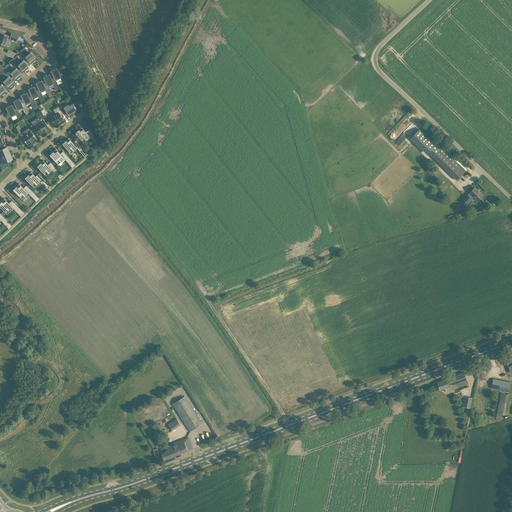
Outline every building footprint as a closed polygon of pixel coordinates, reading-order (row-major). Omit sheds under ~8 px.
[(0,42),(5,44),(7,38),(9,38),(9,39),(16,41),(18,35),(11,33),(10,36),(8,35),(0,31),(0,42)] [(30,53),(25,48),(28,45),(26,43),(23,47),(20,51),(26,57),(31,63),(32,63),(34,61),(35,59),(35,58),(39,55),(34,49),(30,53)] [(18,65),(24,71),(25,71),(27,69),(28,67),(27,67),(31,63),(26,57),(22,61),(17,55),(12,59),(18,65)] [(21,76),(20,75),(24,71),(18,65),(15,69),(9,63),(5,67),(11,73),(16,79),(17,79),(18,79),(20,77),(19,77),(21,76)] [(51,70),(52,74),(55,80),(56,80),(61,78),(63,84),(67,81),(61,69),(60,67),(57,69),(56,68),(55,68),(54,68),(52,69),(51,69),(52,70),(51,70)] [(12,83),(16,79),(11,73),(7,77),(2,71),(0,72),(0,77),(4,82),(9,87),(10,87),(12,85),(13,84),(12,83)] [(43,76),(45,80),(48,86),(53,84),(56,90),(59,88),(59,87),(56,80),(55,80),(52,74),(49,75),(49,74),(47,75),(47,74),(44,75),(44,76),(43,76)] [(36,82),(37,86),(41,92),(46,90),(48,96),(49,96),(50,98),(53,96),(51,94),(52,94),(48,86),(45,80),(42,81),(41,80),(40,81),(39,80),(37,82),(37,81),(36,81),(37,82),(36,82)] [(5,91),(9,87),(4,82),(0,85),(0,84),(0,93),(2,95),(3,95),(5,93),(6,92),(5,91)] [(41,92),(37,86),(34,87),(34,86),(32,87),(32,86),(29,88),(29,87),(29,88),(28,89),(30,92),(33,99),(33,98),(38,96),(41,102),(44,100),(41,92)] [(33,99),(30,92),(27,93),(26,92),(25,93),(24,92),(22,94),(21,94),(22,94),(21,95),(22,98),(26,105),(31,102),(33,108),(37,106),(33,98),(33,99)] [(13,101),(15,104),(18,111),(23,109),(26,115),(29,112),(26,105),(22,98),(19,99),(19,98),(17,99),(14,100),(13,101)] [(68,104),(63,107),(68,115),(76,110),(76,109),(73,102),(72,103),(72,102),(71,99),(67,102),(68,104)] [(22,118),(18,111),(15,104),(12,106),(11,104),(10,105),(9,105),(7,106),(6,106),(7,107),(6,107),(11,117),(16,115),(18,120),(22,118)] [(54,124),(63,118),(60,114),(63,112),(59,106),(53,109),(56,113),(50,118),(54,124)] [(40,110),(35,114),(39,119),(41,121),(34,125),(40,134),(49,128),(43,119),(42,119),(41,118),(44,116),(40,110)] [(96,142),(90,128),(86,132),(81,127),(75,132),(83,142),(90,137),(95,144),(96,142)] [(20,135),(22,137),(27,144),(35,138),(36,138),(30,130),(30,131),(29,129),(20,135)] [(80,145),(76,140),(73,142),(68,138),(66,140),(62,143),(72,156),(77,148),(79,150),(82,147),(80,145)] [(7,146),(6,146),(5,147),(4,144),(0,145),(0,156),(9,152),(7,146)] [(440,149),(436,153),(433,156),(456,179),(465,171),(453,158),(441,147),(440,149)] [(69,158),(63,151),(60,153),(56,148),(49,154),(58,164),(64,158),(66,161),(69,158)] [(12,158),(11,158),(9,152),(0,156),(2,162),(0,162),(0,164),(2,169),(11,162),(10,159),(12,158)] [(57,169),(51,163),(48,166),(43,160),(37,166),(45,175),(52,170),(54,172),(57,169)] [(35,176),(31,171),(24,177),(33,187),(40,181),(42,183),(45,180),(38,173),(35,176)] [(34,192),(26,185),(23,188),(19,183),(16,185),(13,189),(22,199),(28,193),(31,196),(34,192)] [(483,195),(475,187),(470,192),(470,193),(468,195),(467,194),(462,200),(466,204),(471,199),(471,198),(473,196),(478,201),(483,195)] [(13,208),(21,216),(24,213),(11,200),(9,203),(4,198),(0,202),(0,206),(7,214),(13,208)] [(446,391),(452,389),(452,390),(469,383),(464,372),(437,382),(440,389),(444,388),(446,391)] [(493,378),(492,383),(491,388),(509,391),(510,382),(493,378)] [(501,392),(499,402),(506,403),(508,394),(501,392)] [(190,431),(202,423),(185,396),(173,403),(190,431)] [(463,406),(470,408),(472,398),(465,396),(463,406)] [(168,424),(173,430),(181,424),(177,418),(168,424)] [(161,452),(163,455),(164,460),(193,448),(188,437),(166,446),(167,449),(161,452)]
